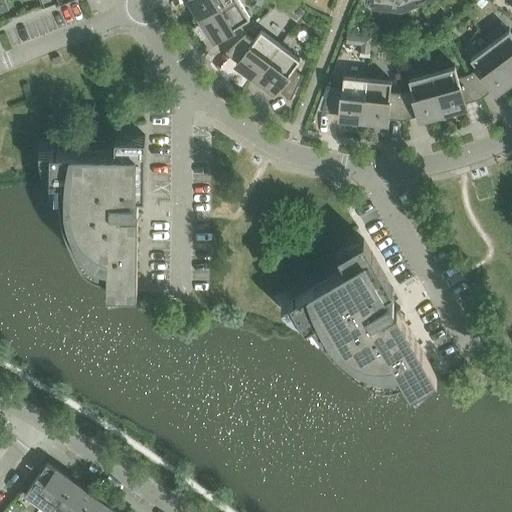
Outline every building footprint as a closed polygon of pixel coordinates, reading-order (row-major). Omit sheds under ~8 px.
[(189,0),(201,18),(230,0),(189,0)] [(214,39),(218,36),(226,50),(246,31),(240,22),(250,16),(240,0),(230,0),(201,18),(214,39)] [(486,0),(477,0),(475,3),(481,8),(488,1),(486,0)] [(451,19),(444,23),(448,31),(455,27),(451,19)] [(363,27),(362,35),(372,36),(377,36),(377,29),(363,27)] [(255,38),(246,32),(246,31),(226,50),(239,59),(236,63),(255,78),(281,43),(262,29),(255,38)] [(491,42),(490,43),(511,72),(511,32),(509,29),(508,30),(491,42)] [(362,44),(360,55),(369,56),(372,36),(362,35),(347,33),(346,42),(362,44)] [(293,67),(300,58),(281,43),(255,78),(275,92),(277,88),(291,98),(303,74),(293,67)] [(511,72),(490,43),(471,57),(477,67),(469,73),(481,97),(494,88),(496,92),(511,80),(511,72)] [(469,73),(458,76),(455,65),(432,71),(444,113),(467,106),(466,102),(481,97),(469,73)] [(432,71),(409,78),(412,89),(401,92),(404,119),(419,115),(420,119),(444,113),(432,71)] [(340,112),(340,117),(363,120),(368,77),(344,74),(343,86),(330,85),(323,111),(340,112)] [(391,91),(392,79),(368,77),(363,120),(387,122),(388,117),(404,119),(401,92),(391,91)] [(88,266),(92,269),(94,270),(101,272),(108,274),(107,282),(138,290),(138,211),(127,211),(127,193),(145,193),(146,134),(115,142),(115,150),(50,149),(50,179),(59,180),(58,183),(58,186),(58,190),(59,193),(60,199),(62,213),(64,220),(66,227),(70,238),(71,241),(73,244),(74,247),(76,251),(79,255),(82,260),(83,261),(84,263),(88,266)] [(306,326),(313,322),(328,343),(339,353),(349,363),(361,371),(375,379),(390,381),(403,377),(407,384),(437,376),(398,308),(387,314),(378,298),(394,289),(364,238),(342,260),(346,267),(290,300),(306,326)] [(47,462),(25,493),(51,511),(73,480),(47,462)] [(51,511),(77,511),(91,493),(73,480),(51,511)] [(103,511),(108,506),(91,493),(77,511),(103,511)]
